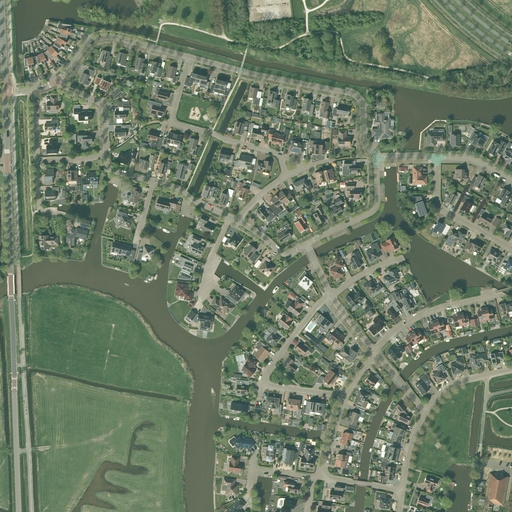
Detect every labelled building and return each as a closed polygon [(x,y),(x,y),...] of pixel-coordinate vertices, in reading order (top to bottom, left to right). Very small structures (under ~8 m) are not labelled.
[(72,30),(70,30),(71,26),(71,25),(59,24),(58,29),(61,30),(71,33),(72,30)] [(67,38),(69,35),(70,35),(71,33),(61,30),(60,32),(61,32),(59,35),(67,38)] [(65,45),(67,43),(65,42),(67,38),(59,35),(58,37),(56,40),(64,45),(65,45)] [(60,50),(63,46),(64,47),(65,45),(64,45),(56,40),(55,42),(53,44),(60,50)] [(56,56),(58,54),(57,53),(60,50),(53,44),(51,46),(49,48),(56,56)] [(56,56),(49,48),(48,50),(45,52),(50,59),(53,56),(54,57),(56,56)] [(40,54),(45,63),(47,62),(47,61),(50,59),(45,52),(44,50),(39,52),(40,54)] [(103,50),(100,61),(106,62),(104,69),(109,71),(110,67),(109,67),(111,61),(108,60),(110,52),(103,50)] [(126,69),(128,62),(125,61),(127,55),(119,53),(117,63),(121,64),(120,67),(126,69)] [(35,67),(34,66),(38,65),(35,56),(35,54),(32,55),(30,56),(32,68),(35,67)] [(42,63),(43,65),(45,63),(40,54),(38,55),(38,56),(35,56),(38,65),(42,63)] [(139,69),(139,72),(144,73),(146,66),(143,65),(143,63),(144,59),(138,58),(135,68),(139,69)] [(159,68),(160,64),(153,62),(151,71),(156,72),(155,76),(159,77),(161,71),(158,70),(159,68)] [(174,76),(176,68),(170,66),(168,73),(167,73),(166,77),(173,79),(172,82),(175,83),(177,77),(174,76)] [(89,76),(92,77),(94,71),(88,69),(86,74),(83,73),(79,82),(85,84),(88,85),(90,82),(87,81),(89,76)] [(197,74),(192,72),(190,80),(186,78),(184,85),(191,86),(192,83),(195,83),(197,74)] [(203,74),(198,72),(197,74),(195,83),(200,85),(203,75),(203,74)] [(207,91),(209,84),(210,82),(207,82),(208,76),(203,75),(200,85),(199,87),(205,88),(204,90),(207,91)] [(222,80),(217,79),(215,86),(212,85),(210,92),(214,94),(214,92),(219,93),(218,93),(222,80)] [(106,91),(110,83),(102,80),(99,88),(101,89),(101,88),(102,88),(102,89),(102,90),(103,90),(103,91),(105,91),(106,91)] [(225,89),(227,82),(222,80),(218,93),(219,93),(224,94),(224,95),(228,96),(231,90),(225,89)] [(118,106),(125,106),(125,102),(124,102),(120,98),(126,92),(123,88),(121,90),(120,88),(111,95),(116,101),(117,100),(119,102),(118,102),(118,106)] [(157,98),(167,100),(168,94),(163,92),(164,90),(157,88),(155,94),(158,95),(157,98)] [(256,97),(258,89),(251,88),(249,97),(253,98),(252,104),(259,106),(260,98),(256,97)] [(278,108),(279,101),(275,100),(277,93),(275,92),(274,92),(269,91),(267,102),(272,103),(272,107),(278,108)] [(293,99),(294,96),(287,95),(285,102),(283,101),(282,106),(291,108),(291,109),(295,110),(297,100),(293,99)] [(52,102),(47,102),(48,110),(59,110),(58,102),(57,102),(57,96),(51,96),(51,100),(52,100),(52,102)] [(312,115),(314,108),(310,107),(312,100),(308,100),(308,99),(304,98),(302,110),(309,111),(309,115),(312,115)] [(153,106),(151,113),(162,116),(165,108),(156,106),(156,103),(149,101),(148,104),(153,106)] [(320,116),(323,117),(323,118),(329,119),(331,112),(327,111),(329,103),(322,102),(320,111),(321,112),(320,116)] [(347,115),(349,108),(338,106),(337,109),(333,108),(332,115),(338,117),(339,114),(343,115),(344,117),(346,115),(347,115)] [(84,120),(92,120),(91,112),(80,112),(80,108),(74,108),(74,114),(79,114),(79,121),(84,121),(84,120)] [(126,111),(130,111),(130,108),(123,108),(123,111),(115,112),(115,119),(126,119),(126,111)] [(390,127),(393,127),(393,120),(389,120),(388,116),(386,116),(386,115),(383,115),(382,115),(382,114),(381,114),(380,114),(380,115),(377,116),(377,112),(376,112),(377,120),(376,120),(375,120),(374,121),(374,122),(374,123),(374,124),(375,125),(376,125),(377,125),(380,125),(381,129),(372,129),(372,135),(373,137),(381,136),(381,137),(382,137),(382,138),(388,138),(388,137),(390,137),(390,133),(391,133),(391,131),(392,130),(392,129),(392,128),(391,127),(390,127)] [(45,130),(55,130),(55,127),(59,127),(58,119),(51,120),(52,123),(45,124),(45,130)] [(236,122),(233,133),(242,135),(243,128),(247,129),(249,122),(243,121),(242,124),(236,122)] [(256,139),(258,130),(253,128),(254,124),(251,123),(249,130),(252,131),(251,137),(256,139)] [(121,129),(115,129),(115,137),(126,137),(126,129),(130,129),(130,125),(121,126),(121,129)] [(261,130),(258,130),(256,139),(261,140),(263,134),(266,134),(268,127),(262,126),(261,130)] [(283,142),(286,143),(289,130),(285,129),(283,135),(278,134),(276,144),(281,145),(281,143),(283,143),(283,142)] [(428,146),(435,146),(435,140),(444,140),(444,133),(444,130),(432,129),(432,133),(428,133),(428,146)] [(270,140),(272,140),(271,143),(276,144),(278,134),(274,133),(274,131),(270,130),(267,139),(270,140)] [(159,134),(149,131),(147,138),(152,139),(150,147),(159,149),(162,138),(158,137),(159,134)] [(346,138),(346,131),(339,132),(339,138),(338,138),(338,146),(350,146),(350,138),(346,138)] [(167,139),(164,138),(163,144),(166,145),(167,142),(173,144),(176,134),(169,132),(167,139)] [(89,148),(88,143),(92,143),(92,136),(87,136),(85,136),(85,133),(78,133),(78,139),(83,138),(83,143),(84,148),(89,148)] [(474,133),(470,140),(473,142),(472,144),(475,146),(476,145),(482,148),(486,141),(477,136),(478,135),(474,133)] [(182,136),(176,134),(173,144),(179,146),(178,149),(182,150),(184,143),(180,143),(182,136)] [(451,135),(451,146),(459,146),(459,135),(451,135)] [(296,152),(298,142),(295,142),(295,138),(290,137),(288,143),(291,144),(290,151),(296,152)] [(198,140),(191,138),(188,148),(193,149),(191,154),(197,156),(199,148),(196,147),(198,140)] [(47,146),(47,153),(58,153),(57,145),(56,146),(56,140),(50,140),(50,146),(47,146)] [(302,143),(298,142),(296,152),(302,154),(304,147),(306,148),(308,141),(303,140),(302,143)] [(313,148),(312,154),(318,154),(319,145),(316,145),(316,141),(310,141),(309,148),(313,148)] [(499,144),(493,141),(488,152),(495,156),(497,153),(501,154),(507,144),(501,141),(499,144)] [(318,154),(325,155),(325,149),(328,149),(329,142),(323,142),(322,145),(319,145),(318,154)] [(230,155),(231,152),(221,150),(219,157),(225,158),(224,162),(232,163),(234,155),(230,155)] [(505,162),(511,166),(511,153),(511,152),(511,151),(509,150),(508,150),(508,151),(505,150),(501,157),(507,160),(505,162)] [(124,154),(123,155),(119,154),(118,160),(120,160),(120,163),(129,165),(131,158),(132,158),(135,159),(137,152),(133,151),(132,153),(128,152),(127,155),(124,154)] [(143,160),(141,168),(146,170),(148,163),(151,164),(154,156),(150,155),(149,162),(143,160)] [(239,168),(240,167),(243,168),(246,156),(240,155),(239,161),(236,160),(234,167),(239,168)] [(252,157),(246,156),(243,168),(247,169),(247,170),(252,171),(254,164),(251,164),(252,157)] [(262,171),(262,172),(269,173),(272,163),(264,161),(264,164),(257,163),(256,169),(262,171)] [(352,161),(344,161),(344,167),(345,167),(345,173),(361,172),(360,165),(352,165),(352,161)] [(170,170),(172,163),(168,162),(167,164),(160,163),(158,173),(165,175),(166,169),(170,170)] [(178,168),(176,178),(183,179),(185,170),(186,170),(187,166),(178,164),(177,168),(178,168)] [(421,168),(414,168),(413,180),(413,183),(413,184),(414,184),(414,185),(417,185),(417,184),(421,184),(421,185),(424,185),(424,184),(426,184),(426,177),(421,177),(421,168)] [(45,184),(53,183),(53,180),(54,180),(54,169),(46,170),(46,177),(45,177),(45,184)] [(335,181),(332,169),(323,171),(326,181),(331,180),(332,182),(335,181)] [(455,169),(455,179),(459,179),(460,179),(467,179),(467,173),(464,173),(464,170),(455,169)] [(77,181),(77,184),(81,184),(80,178),(77,178),(77,171),(68,171),(68,181),(77,181)] [(314,173),(316,179),(312,180),(314,186),(321,185),(320,182),(326,181),(323,171),(314,173)] [(90,182),(98,181),(97,172),(86,173),(87,179),(83,179),(83,185),(90,185),(90,182)] [(482,190),(484,186),(482,185),(486,179),(479,175),(478,178),(474,176),(469,185),(473,187),(474,185),(482,190)] [(304,179),(299,181),(302,189),(306,188),(307,191),(312,189),(310,183),(307,184),(304,179)] [(302,189),(299,181),(293,184),(296,190),(293,191),(296,196),(298,195),(297,192),(302,189)] [(239,197),(245,199),(248,190),(247,189),(249,185),(239,182),(236,189),(241,191),(239,197)] [(347,189),(347,191),(350,191),(350,198),(357,198),(359,200),(360,198),(361,198),(361,190),(354,191),(354,188),(354,184),(346,184),(347,189)] [(203,196),(210,198),(211,196),(214,197),(217,188),(213,187),(213,188),(207,186),(203,196)] [(59,194),(59,187),(52,187),(52,190),(45,191),(45,200),(56,200),(55,194),(59,194)] [(138,192),(139,189),(132,187),(131,192),(132,192),(131,196),(127,195),(126,199),(124,200),(123,202),(124,204),(126,204),(128,203),(134,205),(135,202),(137,203),(139,197),(140,197),(141,193),(138,192)] [(231,197),(234,191),(229,189),(227,195),(222,193),(220,197),(221,197),(219,202),(226,205),(229,196),(231,197)] [(504,189),(498,199),(502,201),(500,203),(506,207),(510,201),(506,199),(508,196),(510,192),(504,189)] [(276,195),(282,204),(288,200),(290,202),(293,199),(290,193),(285,196),(282,191),(276,195)] [(445,201),(452,205),(456,199),(458,201),(462,195),(457,192),(456,195),(450,192),(445,201)] [(282,204),(276,195),(271,199),(274,204),(270,207),(276,216),(282,211),(278,206),(282,204)] [(464,204),(461,210),(467,214),(473,204),(469,202),(470,199),(464,195),(461,202),(464,204)] [(419,217),(427,214),(421,197),(423,197),(423,196),(411,197),(412,197),(419,217)] [(333,216),(342,211),(339,205),(344,203),(341,197),(334,201),(336,206),(335,206),(335,205),(334,205),(333,205),(332,205),(329,206),(329,207),(329,208),(329,209),(333,216)] [(175,208),(177,201),(171,199),(170,202),(158,199),(156,206),(157,208),(168,211),(169,206),(175,208)] [(265,218),(269,222),(275,217),(271,211),(268,214),(262,207),(256,212),(263,220),(265,218)] [(318,212),(313,215),(318,224),(325,220),(321,214),(324,213),(321,207),(316,210),(318,212)] [(299,208),(294,212),(298,217),(303,214),(299,208)] [(482,215),(485,211),(482,209),(479,214),(482,216),(479,220),(489,226),(492,220),(482,215)] [(126,213),(119,211),(117,217),(122,218),(120,225),(125,227),(125,228),(129,229),(131,224),(130,224),(131,219),(125,217),(126,213)] [(211,234),(215,227),(206,223),(209,218),(202,215),(200,221),(202,223),(202,224),(200,228),(203,229),(202,230),(211,234)] [(295,223),(301,232),(308,228),(304,223),(307,221),(304,216),(299,218),(301,220),(295,223)] [(496,218),(495,220),(492,225),(497,227),(501,220),(496,218)] [(445,235),(450,227),(442,222),(441,223),(438,222),(436,225),(434,224),(432,228),(434,229),(432,231),(438,234),(439,232),(445,235)] [(505,235),(511,238),(511,236),(511,226),(505,223),(502,229),(506,232),(505,235)] [(287,230),(277,236),(282,243),(291,237),(289,232),(291,231),(287,224),(284,226),(287,230)] [(67,237),(67,246),(75,246),(75,241),(80,236),(86,238),(86,239),(88,232),(77,229),(74,231),(70,225),(66,228),(70,234),(67,237)] [(461,244),(465,235),(459,231),(457,234),(452,231),(449,236),(446,241),(452,244),(454,240),(461,244)] [(235,249),(236,247),(236,248),(240,243),(242,239),(239,237),(238,238),(233,234),(230,240),(228,238),(224,244),(226,246),(228,242),(232,245),(231,247),(235,249)] [(39,236),(40,249),(49,249),(49,245),(58,244),(58,236),(49,237),(49,236),(39,236)] [(200,257),(204,248),(197,245),(198,243),(199,243),(201,239),(193,236),(192,240),(195,241),(194,243),(190,252),(195,255),(196,253),(201,255),(200,257)] [(381,245),(384,251),(390,248),(391,251),(398,247),(393,237),(386,241),(387,242),(381,245)] [(465,250),(470,253),(473,248),(480,252),(483,245),(475,240),(473,243),(472,245),(468,243),(465,250)] [(132,261),(135,251),(130,250),(131,247),(114,242),(111,251),(128,256),(127,259),(132,261)] [(370,262),(374,260),(379,257),(377,252),(380,250),(377,242),(370,245),(372,250),(366,252),(369,258),(368,258),(370,262)] [(254,252),(256,250),(250,245),(244,253),(250,258),(249,259),(254,262),(259,256),(254,252)] [(144,246),(143,251),(143,253),(139,252),(136,262),(140,263),(142,257),(147,258),(147,259),(152,260),(153,255),(154,249),(148,248),(148,247),(144,246)] [(491,249),(487,257),(496,262),(494,265),(498,268),(503,258),(499,257),(500,255),(491,249)] [(355,269),(361,266),(357,259),(361,258),(357,251),(351,254),(353,258),(350,259),(355,269)] [(269,271),(271,272),(274,267),(268,263),(271,260),(265,256),(261,262),(264,264),(260,269),(264,273),(265,271),(266,272),(268,271),(269,271)] [(196,264),(197,263),(180,257),(179,259),(179,260),(179,261),(179,262),(179,263),(180,264),(180,265),(182,266),(183,267),(181,272),(183,273),(181,278),(178,278),(192,280),(190,280),(192,276),(189,275),(192,267),(194,267),(195,263),(196,264)] [(506,270),(511,272),(511,261),(509,260),(506,265),(502,263),(498,271),(504,274),(506,270)] [(343,266),(340,261),(335,263),(337,267),(330,270),(334,279),(343,275),(340,268),(343,266)] [(396,280),(400,278),(396,269),(388,272),(390,276),(383,278),(386,286),(397,282),(396,280)] [(301,282),(299,284),(306,289),(308,287),(312,290),(313,288),(317,295),(318,295),(304,271),(298,279),(301,282)] [(377,292),(382,289),(378,284),(375,286),(371,281),(367,285),(366,284),(363,286),(366,290),(366,289),(370,294),(375,290),(377,292)] [(184,300),(192,301),(193,293),(187,293),(188,286),(177,284),(176,291),(175,295),(179,296),(179,295),(185,296),(184,300)] [(229,293),(225,297),(235,305),(239,300),(238,299),(240,296),(241,297),(244,293),(241,290),(241,291),(235,287),(230,294),(229,293)] [(411,298),(411,296),(409,296),(408,294),(407,295),(405,290),(403,290),(400,291),(395,294),(398,300),(401,299),(407,310),(409,309),(409,310),(410,310),(412,309),(412,308),(414,307),(411,299),(411,298)] [(353,307),(359,303),(358,302),(364,298),(359,292),(354,296),(351,294),(346,298),(353,307)] [(215,301),(212,304),(222,312),(224,312),(226,309),(229,311),(230,311),(233,308),(221,299),(218,304),(215,301)] [(288,309),(297,316),(302,310),(299,308),(303,303),(298,299),(294,304),(292,303),(291,302),(287,301),(285,306),(288,309)] [(366,304),(369,306),(365,310),(368,313),(374,306),(368,301),(366,304)] [(393,320),(399,316),(394,309),(397,306),(393,301),(387,305),(390,310),(387,312),(393,320)] [(498,305),(501,316),(504,315),(504,313),(511,311),(511,303),(505,305),(505,303),(498,305)] [(488,309),(487,307),(484,308),(487,320),(494,318),(492,309),(488,309)] [(484,308),(481,309),(481,311),(477,312),(479,322),(487,320),(484,308)] [(187,316),(192,320),(194,318),(195,320),(198,320),(198,322),(204,323),(204,327),(209,328),(210,323),(211,324),(212,317),(198,315),(198,316),(196,315),(191,311),(187,316)] [(287,329),(291,323),(289,321),(291,319),(282,311),(280,314),(283,317),(278,322),(287,329)] [(469,324),(467,314),(463,315),(463,312),(459,313),(462,325),(469,324)] [(459,313),(456,314),(457,316),(453,317),(455,327),(462,325),(459,313)] [(321,325),(328,330),(332,324),(322,316),(316,323),(320,326),(321,325)] [(376,324),(369,329),(374,335),(383,328),(380,325),(383,322),(378,316),(373,321),(376,324)] [(438,321),(437,319),(434,320),(439,332),(445,329),(442,320),(438,321)] [(434,320),(431,322),(432,324),(428,325),(432,335),(439,332),(434,320)] [(274,347),(280,339),(275,335),(278,331),(271,326),(267,331),(271,334),(266,341),(274,347)] [(340,334),(336,330),(332,335),(329,333),(326,338),(329,341),(332,340),(335,342),(340,334)] [(423,339),(418,330),(414,333),(413,331),(410,332),(417,343),(423,339)] [(410,332),(407,334),(409,336),(405,338),(411,347),(417,343),(410,332)] [(341,343),(345,338),(340,334),(335,342),(337,343),(337,344),(336,347),(340,349),(344,345),(341,343)] [(266,346),(260,341),(255,348),(259,350),(255,356),(262,362),(269,352),(264,349),(266,346)] [(311,353),(314,350),(308,345),(305,348),(300,344),(295,349),(303,355),(307,350),(311,353)] [(321,344),(318,348),(325,353),(328,349),(321,344)] [(388,352),(395,361),(401,356),(400,354),(405,351),(400,345),(396,349),(394,347),(388,352)] [(339,354),(342,357),(342,356),(344,357),(350,362),(357,353),(351,349),(349,351),(344,347),(340,353),(339,354)] [(493,364),(499,363),(498,360),(503,359),(502,353),(498,353),(491,354),(493,364)] [(469,356),(472,369),(480,367),(479,362),(486,361),(484,354),(477,355),(477,354),(469,356)] [(248,362),(242,369),(251,376),(256,371),(253,368),(257,363),(250,357),(247,361),(248,362)] [(288,370),(293,373),(301,363),(295,358),(293,360),(289,357),(283,365),(288,370)] [(464,364),(462,358),(459,359),(460,362),(456,363),(451,365),(452,370),(451,370),(453,374),(454,374),(454,375),(463,371),(461,365),(464,364)] [(433,378),(437,384),(446,379),(442,373),(446,371),(442,364),(436,368),(438,372),(434,374),(432,373),(431,377),(433,378)] [(337,375),(336,374),(338,372),(330,366),(327,369),(330,371),(327,375),(335,381),(338,377),(336,376),(337,375)] [(375,376),(371,374),(366,381),(373,387),(377,382),(380,385),(383,381),(378,374),(375,375),(375,376)] [(426,393),(427,392),(427,391),(429,389),(424,383),(428,380),(424,374),(419,378),(421,381),(416,385),(422,394),(424,393),(426,393)] [(316,383),(322,384),(324,381),(329,385),(330,384),(332,385),(335,381),(327,375),(324,378),(323,377),(321,376),(316,383)] [(242,393),(247,394),(248,387),(243,386),(243,384),(244,381),(237,380),(236,386),(237,386),(236,393),(237,393),(236,396),(241,396),(242,393)] [(365,393),(360,391),(357,397),(366,401),(369,395),(371,396),(373,393),(366,389),(365,393)] [(266,403),(262,403),(261,410),(267,411),(268,407),(272,408),(273,397),(269,396),(267,397),(266,403)] [(280,413),(282,406),(278,405),(279,399),(278,399),(277,398),(278,397),(273,397),(272,408),(275,408),(275,413),(280,413)] [(357,409),(360,410),(364,412),(367,406),(364,405),(366,401),(357,397),(354,403),(359,405),(357,409)] [(294,400),(288,399),(287,407),(284,407),(283,414),(288,414),(289,409),(292,410),(294,400)] [(299,409),(300,401),(294,400),(292,410),(296,410),(295,415),(301,416),(302,409),(299,409)] [(303,413),(309,413),(309,411),(315,412),(316,403),(307,401),(306,407),(303,407),(303,413)] [(236,413),(241,412),(241,411),(248,412),(249,405),(231,403),(230,409),(236,410),(236,413)] [(320,413),(320,415),(324,416),(325,404),(316,403),(315,412),(320,413)] [(407,424),(411,417),(407,415),(407,414),(405,411),(406,409),(401,403),(400,403),(401,403),(398,409),(397,409),(401,413),(398,419),(407,424)] [(352,413),(350,412),(348,417),(357,420),(358,416),(363,418),(365,412),(364,412),(360,410),(358,414),(353,411),(352,413)] [(348,417),(346,421),(349,422),(348,423),(349,424),(348,427),(357,430),(358,425),(356,424),(357,420),(348,417)] [(403,436),(405,430),(398,428),(399,425),(393,423),(392,428),(395,429),(393,433),(403,436)] [(345,433),(343,433),(342,438),(351,440),(353,435),(355,436),(356,432),(348,429),(347,432),(345,432),(345,433)] [(387,440),(392,443),(393,440),(400,443),(403,436),(393,433),(391,439),(388,437),(387,440)] [(243,448),(249,449),(255,445),(251,439),(244,439),(243,440),(240,436),(236,439),(234,436),(229,440),(229,442),(231,445),(234,443),(238,449),(242,446),(243,448)] [(344,445),(343,448),(351,450),(353,445),(350,445),(351,440),(342,438),(340,442),(343,443),(342,444),(344,445)] [(397,455),(399,449),(393,447),(394,444),(387,442),(385,448),(389,449),(388,452),(397,455)] [(273,446),(269,445),(269,447),(265,447),(264,458),(267,458),(267,460),(271,461),(271,459),(274,459),(275,452),(279,452),(280,443),(275,443),(275,448),(273,448),(273,446)] [(286,450),(287,448),(284,448),(282,460),(285,461),(285,460),(286,461),(285,463),(292,464),(293,459),(296,459),(297,453),(294,452),(294,451),(287,450),(286,450)] [(313,468),(314,459),(312,459),(313,449),(306,448),(305,458),(302,458),(301,466),(313,468)] [(349,456),(351,456),(352,453),(346,452),(345,455),(338,454),(337,460),(348,462),(349,456)] [(390,459),(396,461),(397,455),(388,452),(387,458),(384,458),(383,462),(389,463),(390,459)] [(240,473),(241,465),(238,464),(239,458),(232,457),(231,463),(230,463),(229,471),(240,473)] [(337,460),(335,466),(343,467),(341,474),(349,475),(350,466),(346,465),(347,462),(348,462),(337,460)] [(394,474),(395,468),(388,466),(389,463),(382,461),(381,468),(385,468),(385,472),(394,474)] [(386,479),(393,480),(394,474),(385,472),(384,476),(380,475),(379,481),(386,482),(386,479)] [(489,473),(488,480),(483,506),(485,506),(483,511),(490,511),(492,503),(503,505),(509,477),(503,476),(489,473)] [(435,487),(438,480),(427,476),(424,483),(427,484),(425,491),(432,493),(434,486),(435,487)] [(234,484),(235,480),(224,479),(222,490),(226,491),(226,494),(230,495),(230,494),(236,495),(238,485),(235,485),(234,484)] [(295,482),(283,480),(283,486),(288,487),(288,492),(298,493),(298,486),(294,485),(295,482)] [(331,491),(330,498),(341,500),(342,490),(343,490),(344,486),(335,485),(335,489),(335,491),(331,491)] [(389,509),(390,505),(389,505),(390,499),(386,498),(386,494),(376,493),(375,500),(380,500),(379,507),(385,508),(385,509),(389,509)] [(428,502),(431,503),(434,497),(427,495),(426,499),(420,497),(417,503),(427,506),(428,502)] [(240,511),(238,510),(245,505),(240,499),(233,505),(233,506),(226,511),(227,511),(240,511)] [(289,511),(290,508),(294,509),(295,501),(281,499),(280,500),(279,501),(278,504),(284,504),(283,507),(282,507),(281,511),(289,511)] [(318,508),(317,511),(328,511),(329,508),(330,508),(331,504),(322,503),(322,507),(322,509),(318,508)]
